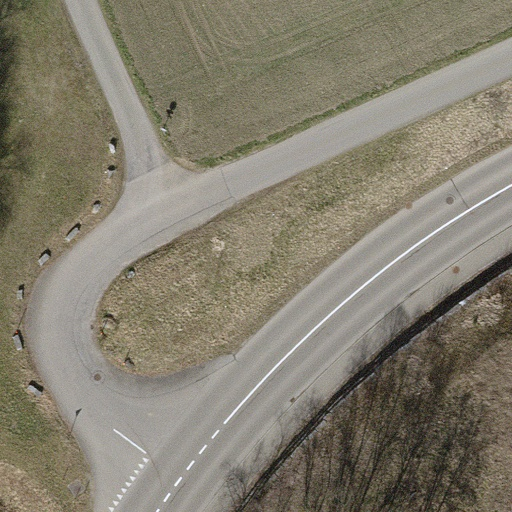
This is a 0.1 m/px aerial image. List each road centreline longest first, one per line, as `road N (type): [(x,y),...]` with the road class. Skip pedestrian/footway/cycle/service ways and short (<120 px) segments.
road 1 (unclassified): [(181,477),(89,399),(64,338),(71,283),(172,210),(511,58)]
road 2 (tertiary): [(511,186),(434,233),(334,311),(181,477)]
road 3 (track): [(172,210),(83,0)]
